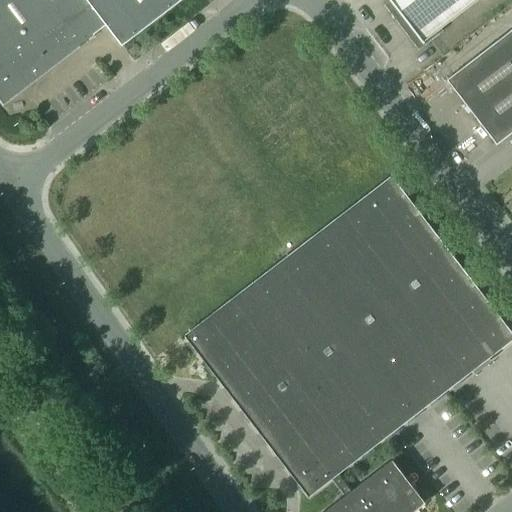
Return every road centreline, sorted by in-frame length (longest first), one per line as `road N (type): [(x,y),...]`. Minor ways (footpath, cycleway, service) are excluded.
road 1 (unclassified): [(507,511),(511,268),(305,0),(256,0),(0,186)]
road 2 (unclassified): [(233,511),(0,193)]
